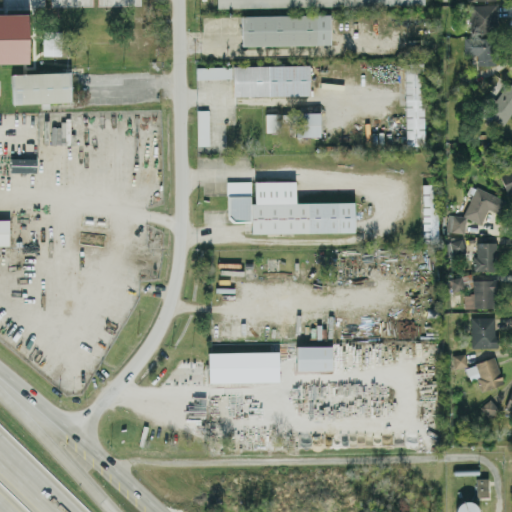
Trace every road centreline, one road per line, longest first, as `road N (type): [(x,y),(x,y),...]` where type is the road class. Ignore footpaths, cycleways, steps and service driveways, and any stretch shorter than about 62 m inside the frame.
road 1 (residential): [(79,433),(149,348),(170,304),(181,221),(178,0)]
road 2 (primary): [(166,511),(0,370)]
road 3 (track): [(181,221),(0,216)]
road 4 (motorway): [(115,511),(0,379)]
